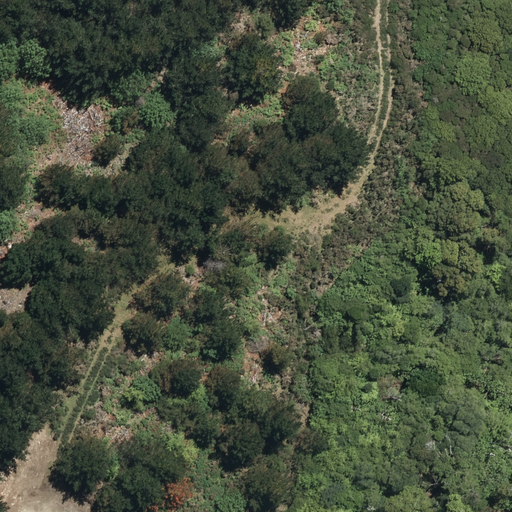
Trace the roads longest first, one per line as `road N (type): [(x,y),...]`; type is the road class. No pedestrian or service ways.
road 1 (track): [(0,492),(143,269),(376,125),(385,0)]
road 2 (track): [(108,511),(94,477),(201,233)]
